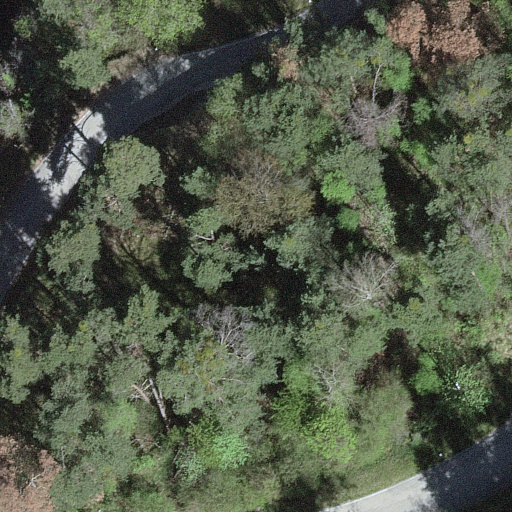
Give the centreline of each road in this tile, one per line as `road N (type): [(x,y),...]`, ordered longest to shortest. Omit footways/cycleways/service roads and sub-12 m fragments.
road 1 (unclassified): [(344,0),(158,84),(89,127),(0,277)]
road 2 (unclassified): [(391,511),(511,446)]
